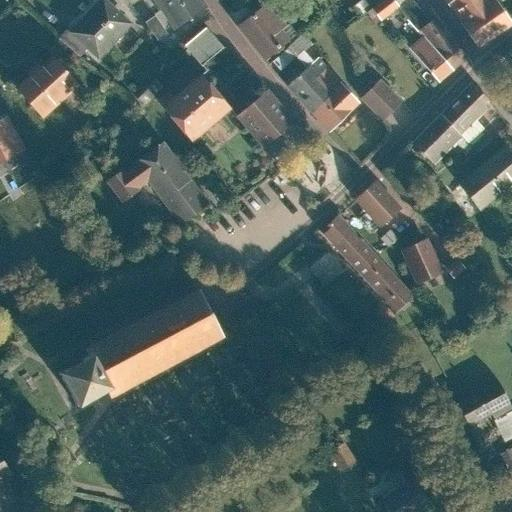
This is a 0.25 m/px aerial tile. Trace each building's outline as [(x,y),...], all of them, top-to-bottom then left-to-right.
[(128,26),(101,0),(96,0),(66,30),(85,51),(95,60),(128,26)] [(193,0),(152,0),(171,30),(201,11),(193,0)] [(290,18),(274,0),(269,0),(241,24),(268,57),(288,41),(278,28),(290,18)] [(330,0),(337,10),(352,0),(330,0)] [(449,78),(471,62),(437,14),(431,18),(417,0),(392,0),(422,41),(449,78)] [(505,27),(486,0),(441,0),(474,48),(505,27)] [(168,37),(154,17),(144,23),(157,44),(168,37)] [(66,30),(56,40),(75,60),(85,51),(66,30)] [(221,50),(203,30),(179,50),(197,71),(221,50)] [(312,45),(304,37),(290,50),(303,65),(309,59),(303,53),(312,45)] [(449,78),(422,41),(406,55),(434,86),(449,78)] [(82,87),(55,52),(17,82),(44,117),(82,87)] [(353,104),(309,59),(303,65),(286,83),(327,128),(353,104)] [(185,143),(223,113),(196,79),(158,110),(185,143)] [(398,107),(378,85),(362,99),(382,121),(398,107)] [(505,118),(474,88),(441,123),(459,140),(471,152),(505,118)] [(289,123),(260,89),(232,114),(260,147),(289,123)] [(459,140),(441,123),(413,149),(432,167),(459,140)] [(207,207),(161,143),(104,184),(121,207),(146,189),(176,230),(207,207)] [(511,184),(511,163),(503,151),(459,183),(478,209),(511,184)] [(395,206),(373,183),(355,201),(377,224),(395,206)] [(361,242),(338,216),(320,232),(344,258),(361,242)] [(391,311),(408,295),(361,242),(344,258),(391,311)] [(438,275),(425,243),(399,253),(412,285),(438,275)] [(307,264),(321,285),(343,271),(329,250),(307,264)] [(445,264),(451,275),(462,269),(455,258),(445,264)] [(201,287),(91,346),(95,354),(67,369),(85,401),(111,387),(115,396),(227,336),(201,287)] [(511,417),(511,408),(500,382),(456,403),(467,427),(488,417),(492,426),(511,417)] [(355,466),(344,446),(329,454),(340,474),(355,466)] [(0,483),(9,478),(0,464),(0,483)] [(403,489),(379,507),(383,511),(420,511),(431,503),(402,465),(391,474),(403,489)]
